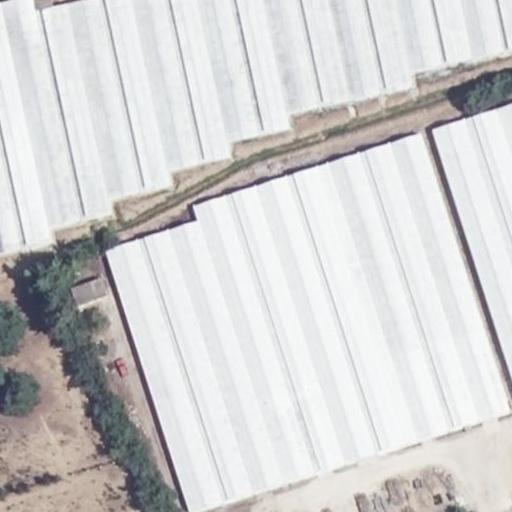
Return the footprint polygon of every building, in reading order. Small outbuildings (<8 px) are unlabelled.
[(294,130),(290,114),(266,0),(85,0),(55,6),(54,0),(15,0),(0,3),(0,255),(56,244),(55,230),(115,217),(113,199),(174,187),(172,171),(233,159),(231,143),(294,130)] [(511,0),(266,0),(290,114),(414,88),(411,69),(511,48),(511,0)] [(511,105),(441,124),(436,126),(511,381),(511,105)] [(330,160),(409,432),(412,444),(508,415),(422,131),(330,160)] [(106,246),(110,256),(189,511),(405,446),(320,165),(193,204),(197,219),(106,246)]
